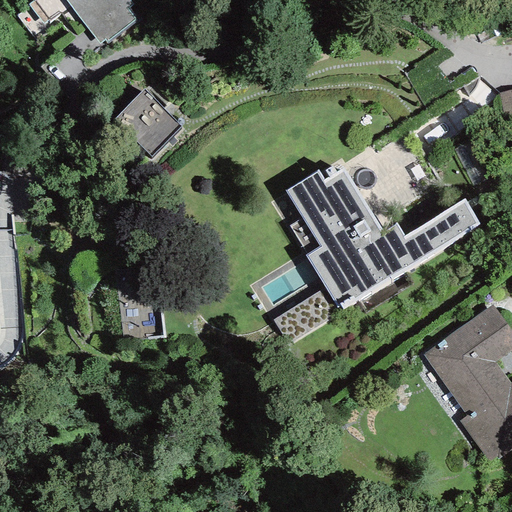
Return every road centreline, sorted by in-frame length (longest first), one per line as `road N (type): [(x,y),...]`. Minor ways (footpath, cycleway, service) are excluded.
road 1 (residential): [(511,62),(467,72),(406,197)]
road 2 (unknown): [(20,155),(51,129),(96,56),(146,44)]
